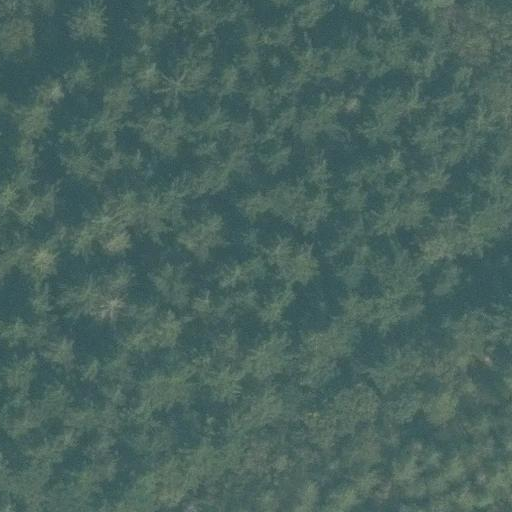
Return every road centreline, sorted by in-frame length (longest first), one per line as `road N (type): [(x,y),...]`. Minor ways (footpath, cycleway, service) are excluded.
road 1 (track): [(87,511),(511,304)]
road 2 (track): [(511,141),(435,0)]
